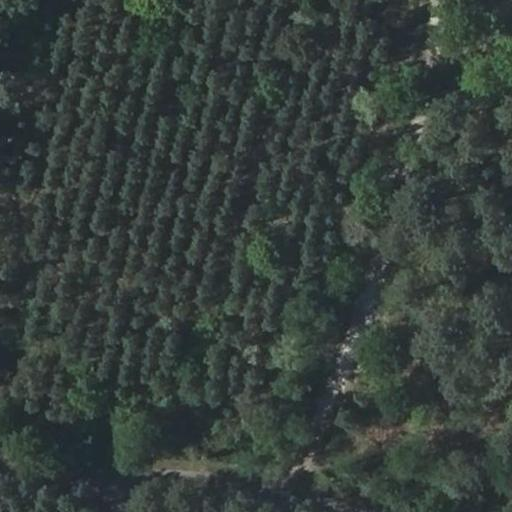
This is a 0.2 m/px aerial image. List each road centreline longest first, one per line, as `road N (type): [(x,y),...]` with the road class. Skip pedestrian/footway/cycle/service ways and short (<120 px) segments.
road 1 (track): [(445,0),(403,187),(305,496)]
road 2 (tertiary): [(0,480),(305,496),(347,511)]
